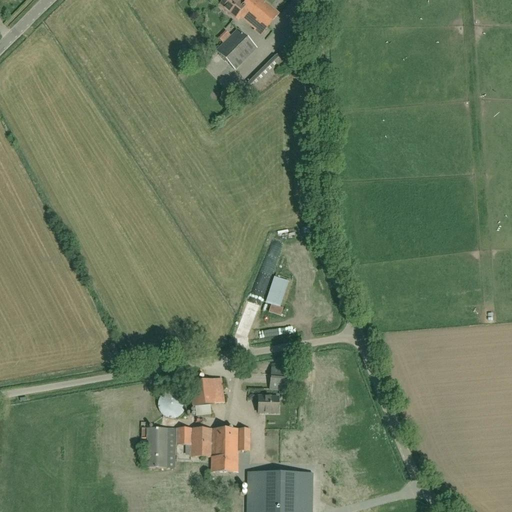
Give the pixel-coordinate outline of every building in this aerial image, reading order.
[(235,0),(224,0),(219,6),(235,19),(238,22),(240,19),(244,15),(247,18),(244,21),(254,30),(253,31),(260,37),(264,32),(278,14),(261,0),(247,0),(242,6),(235,0)] [(238,30),(216,52),(234,70),(256,49),(238,30)] [(274,57),(247,84),(256,92),(281,67),(303,52),(296,42),(274,57)] [(280,317),(283,309),(271,305),(268,313),(280,317)] [(269,390),(303,393),(304,372),(271,369),(269,390)] [(221,378),(198,380),(200,405),(193,406),(194,416),(209,415),(209,405),(223,403),(221,378)] [(157,416),(183,417),(183,393),(158,392),(157,416)] [(278,398),(258,398),(258,414),(278,415),(278,398)] [(176,429),(176,447),(185,447),(190,447),(190,456),(190,458),(211,458),(211,473),(237,474),(237,452),(249,452),(249,430),(176,429)] [(147,430),(147,469),(175,469),(175,430),(147,430)] [(309,511),(310,475),(249,474),(248,511),(309,511)]
